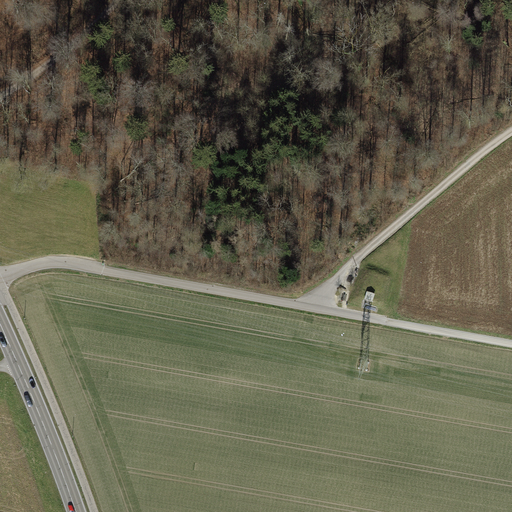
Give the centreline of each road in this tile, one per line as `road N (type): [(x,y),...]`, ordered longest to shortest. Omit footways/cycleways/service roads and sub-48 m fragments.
road 1 (track): [(511,342),(72,263),(0,278)]
road 2 (track): [(511,123),(360,256),(314,307)]
road 3 (primary): [(0,321),(74,511)]
road 4 (track): [(0,97),(118,0)]
